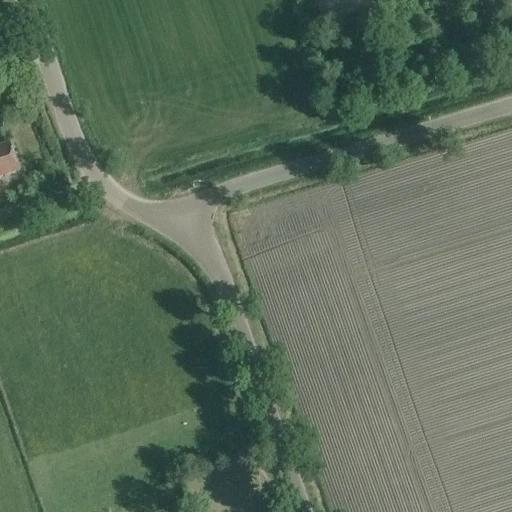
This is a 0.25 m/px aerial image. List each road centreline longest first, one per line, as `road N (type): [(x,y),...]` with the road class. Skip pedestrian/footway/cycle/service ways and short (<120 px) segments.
road 1 (unclassified): [(179,233),(225,192),(511,106)]
road 2 (tertiary): [(303,511),(220,281),(179,233)]
road 3 (tertiary): [(179,233),(116,198),(90,170),(23,0)]
